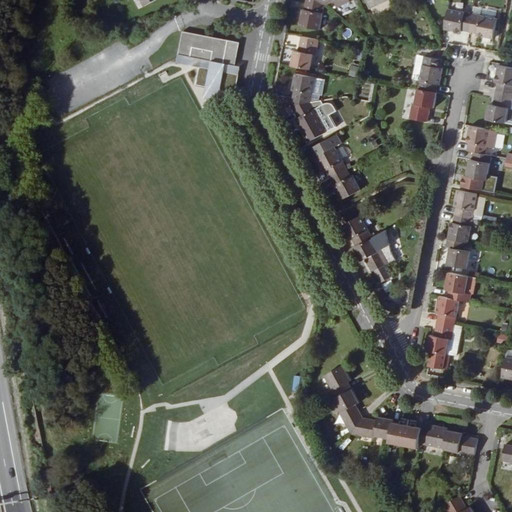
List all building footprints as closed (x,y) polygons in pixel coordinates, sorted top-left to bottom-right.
[(326,7),(317,0),(308,0),(306,11),(304,10),(301,28),(321,31),(321,30),(324,16),(326,7)] [(317,0),(326,7),(334,3),(338,10),(351,3),(349,0),(317,0)] [(450,10),(446,30),(463,34),(464,31),(471,33),(474,14),(450,10)] [(474,14),(471,33),(479,35),(478,37),(495,40),(499,19),(474,14)] [(331,17),(324,16),(321,30),(328,32),(331,17)] [(215,51),(213,60),(225,62),(230,38),(184,31),(180,54),(192,56),(194,46),(215,51)] [(296,51),(293,67),(312,71),(315,56),(317,57),(320,41),(302,37),(299,52),(296,51)] [(213,63),(213,60),(215,51),(194,46),(192,56),(191,59),(213,63)] [(427,57),(420,90),(438,94),(439,86),(441,86),(444,69),(441,68),(438,67),(440,60),(427,57)] [(498,91),(511,94),(511,68),(505,67),(500,66),(497,83),(499,84),(498,91)] [(351,78),(360,80),(362,70),(352,69),(351,78)] [(296,93),(293,106),(312,103),(317,79),(297,75),(293,92),(296,93)] [(436,110),(439,94),(438,94),(420,90),(417,106),(414,105),(412,120),(429,123),(432,109),(436,110)] [(511,109),(511,94),(498,91),(495,105),(491,105),(488,121),(507,125),(508,122),(510,109),(511,109)] [(332,100),(324,101),(326,105),(327,104),(329,104),(331,104),(334,105),(336,106),(337,108),(332,100)] [(312,103),(293,106),(300,119),(298,120),(310,143),(338,127),(331,115),(339,111),(337,108),(336,106),(334,105),(331,104),(329,104),(327,104),(326,105),(324,101),(312,103)] [(475,153),(487,155),(488,148),(497,150),(500,132),(486,130),(472,127),(468,144),(471,145),(469,152),(475,153)] [(329,172),(332,178),(348,170),(336,148),(318,158),(327,173),(329,172)] [(465,177),(463,188),(497,194),(500,179),(490,177),(494,157),(487,155),(475,153),(474,161),(472,160),(469,178),(465,177)] [(348,170),(332,178),(344,201),(362,191),(354,175),(352,177),(348,170)] [(475,220),(480,195),(460,191),(456,208),(459,209),(457,216),(475,220)] [(362,216),(343,226),(352,242),(354,241),(357,248),(374,239),(362,216)] [(471,244),(475,220),(457,216),(455,224),(453,223),(450,240),(468,244),(471,244)] [(381,252),(374,239),(357,248),(355,249),(363,262),(367,260),(374,273),(378,271),(384,282),(392,278),(386,267),(390,265),(383,251),(381,252)] [(468,244),(450,240),(448,248),(453,249),(450,266),(469,270),(473,253),(467,252),(468,244)] [(451,299),(462,301),(472,303),(474,295),(468,294),(471,277),(451,273),(448,290),(452,291),(451,299)] [(478,279),(471,277),(468,294),(474,295),(475,296),(478,279)] [(440,322),(458,326),(462,301),(451,299),(442,297),(439,314),(441,315),(440,322)] [(430,352),(434,353),(449,356),(452,340),(455,340),(458,326),(440,322),(437,337),(433,336),(430,352)] [(455,340),(452,340),(449,356),(450,356),(453,357),(460,358),(462,342),(455,340)] [(447,370),(450,356),(449,356),(434,353),(431,368),(447,370)] [(336,399),(353,389),(349,382),(352,380),(344,364),(326,374),(333,389),(330,391),(334,399),(336,399)] [(364,417),(358,407),(356,404),(360,402),(353,389),(336,399),(342,411),(341,412),(352,433),(364,417)] [(379,420),(364,417),(352,433),(375,438),(376,435),(391,439),(394,422),(394,420),(380,417),(379,420)] [(400,423),(394,422),(391,439),(390,442),(405,445),(409,425),(400,423)] [(409,425),(405,445),(419,448),(420,443),(423,428),(416,426),(409,425)] [(423,428),(420,443),(445,448),(449,431),(449,428),(432,425),(431,427),(423,425),(423,428)] [(449,431),(445,448),(445,450),(475,455),(478,439),(463,436),(464,433),(449,431)] [(511,462),(511,445),(506,444),(502,460),(511,462)] [(468,508),(460,496),(445,504),(449,511),(474,511),(471,507),(468,508)]
